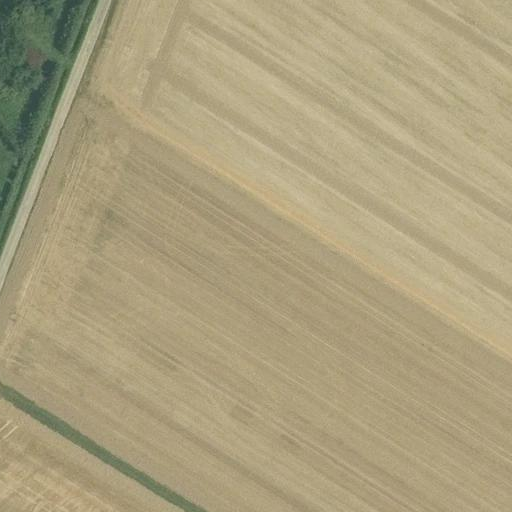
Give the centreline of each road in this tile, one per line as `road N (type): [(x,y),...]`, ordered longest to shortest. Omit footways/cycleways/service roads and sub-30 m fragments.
road 1 (track): [(0,276),(104,0)]
road 2 (track): [(0,387),(197,511)]
